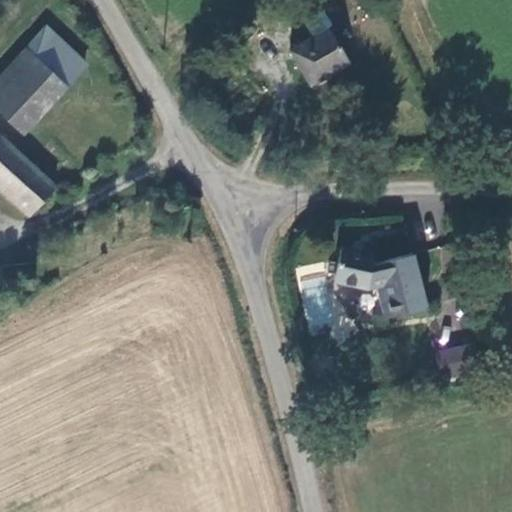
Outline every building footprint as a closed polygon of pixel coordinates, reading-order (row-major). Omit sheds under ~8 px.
[(322,5),(287,25),(311,67),(333,54),(328,47),(342,39),(322,5)] [(79,68),(41,32),(0,74),(0,113),(18,131),(79,68)] [(0,195),(24,218),(52,187),(0,139),(0,195)] [(333,282),(368,291),(377,289),(384,322),(425,313),(413,258),(373,267),(371,256),(341,249),(333,282)] [(479,371),(474,346),(464,348),(470,373),(479,371)] [(464,348),(435,354),(441,379),(470,373),(464,348)]
